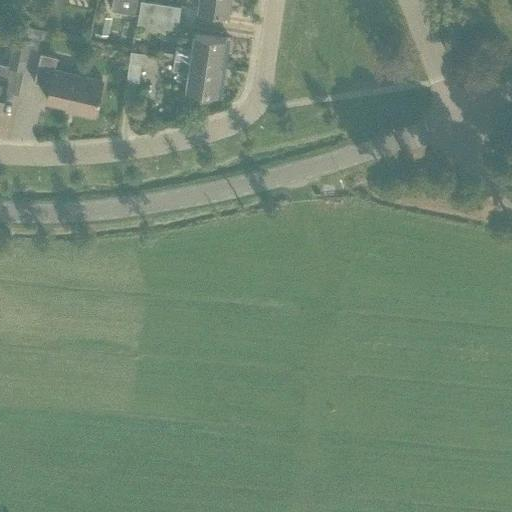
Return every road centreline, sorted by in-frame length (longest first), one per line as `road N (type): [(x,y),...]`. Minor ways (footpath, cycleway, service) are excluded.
road 1 (tertiary): [(0,212),(108,209),(241,186),(423,134),(459,114)]
road 2 (residential): [(0,154),(144,152),(203,135),(250,107),(267,69),(275,0)]
road 3 (residential): [(459,114),(414,0)]
